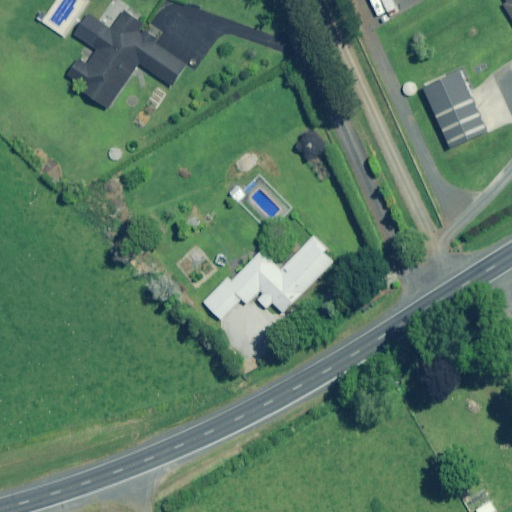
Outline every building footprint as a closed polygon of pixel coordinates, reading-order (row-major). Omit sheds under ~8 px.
[(143,24),(124,12),(112,30),(103,25),(89,45),(98,51),(88,66),(78,60),(67,77),(82,87),(81,90),(108,109),(139,65),(171,87),(186,65),(153,42),(160,32),(145,22),(143,24)] [(488,132),(461,73),(424,89),(451,149),(488,132)] [(324,150),(325,146),(324,142),(322,138),(320,135),(316,133),(312,132),(308,132),(304,134),(301,137),(298,141),(298,145),(298,149),(300,153),(303,156),(306,158),(311,159),(315,158),(319,157),(322,154),(324,150)] [(261,158),(253,149),(231,167),(239,176),(261,158)] [(277,168),(264,155),(258,161),(270,175),(277,168)] [(246,195),(238,186),(230,193),(238,202),(246,195)] [(314,237),(281,270),(274,263),(278,259),(266,248),(232,282),(228,278),(204,302),(222,320),(242,299),(248,304),(261,291),(264,294),(258,300),(267,308),(273,302),(283,313),(333,262),(323,252),(327,249),(314,237)]
